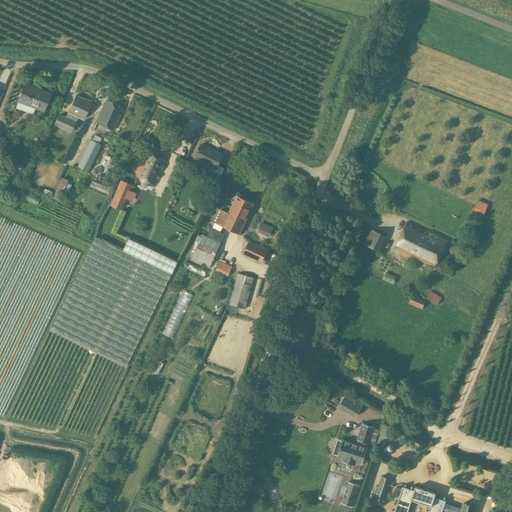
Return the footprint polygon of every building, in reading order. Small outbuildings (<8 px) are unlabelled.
[(17,101),(34,107),(44,111),(50,94),(35,88),(35,89),(23,85),(22,88),(20,87),(19,91),(21,92),(17,101)] [(59,115),(54,124),(52,130),(62,135),(65,129),(71,132),(78,117),(83,119),(90,103),(75,96),(65,118),(59,115)] [(106,100),(96,122),(113,130),(123,108),(106,100)] [(101,145),(98,144),(92,141),(90,140),(77,167),(87,172),(101,145)] [(202,144),(195,158),(192,163),(202,168),(212,173),(209,178),(216,182),(219,177),(220,178),(224,168),(218,165),(223,155),(202,144)] [(145,150),(134,177),(155,185),(166,159),(145,150)] [(64,193),(69,179),(62,176),(57,191),(64,193)] [(131,185),(121,180),(112,200),(123,204),(131,185)] [(92,181),(90,186),(107,193),(109,187),(92,181)] [(231,230),(246,200),(237,196),(229,213),(220,209),(213,222),(231,230)] [(216,208),(220,199),(214,197),(210,205),(216,208)] [(231,230),(239,234),(254,203),(246,200),(231,230)] [(478,200),(473,212),(483,216),(488,204),(478,200)] [(91,217),(98,221),(100,216),(93,212),(91,217)] [(395,248),(435,266),(447,241),(407,222),(395,248)] [(261,234),(269,237),(273,228),(265,224),(261,234)] [(370,228),(363,243),(379,251),(386,236),(370,228)] [(224,234),(214,229),(210,238),(220,243),(224,234)] [(203,236),(191,260),(209,268),(218,249),(214,248),(216,242),(203,236)] [(176,262),(142,245),(132,240),(128,238),(122,251),(95,238),(72,284),(148,321),(176,262)] [(261,262),(261,261),(266,250),(249,242),(243,254),(261,262)] [(219,260),(216,271),(230,275),(233,264),(219,260)] [(238,273),(232,296),(229,304),(245,309),(254,278),(238,273)] [(148,321),(72,284),(50,330),(125,367),(148,321)] [(183,290),(163,334),(173,339),(193,295),(183,290)] [(431,291),(426,298),(437,305),(442,297),(431,291)] [(412,294),(412,295),(408,303),(422,309),(426,300),(412,294)] [(356,417),(362,406),(351,400),(345,410),(356,417)] [(340,449),(338,456),(343,458),(343,461),(355,465),(356,462),(361,465),(366,450),(367,448),(363,447),(365,443),(368,444),(374,427),(363,424),(357,440),(359,441),(358,445),(343,440),(340,448),(339,447),(339,449),(340,449)] [(391,427),(384,424),(377,444),(384,446),(391,427)] [(508,477),(496,473),(490,493),(502,496),(508,477)] [(378,487),(379,487),(387,490),(391,479),(382,476),(378,487)] [(341,503),(353,507),(360,486),(348,482),(341,503)] [(445,503),(446,501),(434,497),(436,493),(415,487),(414,490),(403,487),(394,511),(407,511),(412,500),(430,506),(428,511),(441,511),(443,509),(445,503)] [(445,503),(443,509),(450,511),(473,511),(475,507),(464,503),(462,509),(445,503)]
